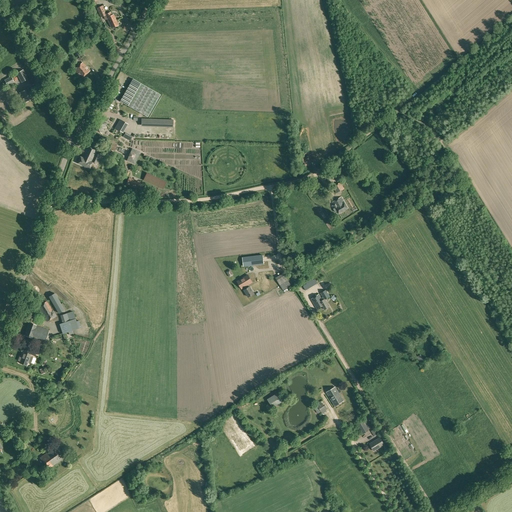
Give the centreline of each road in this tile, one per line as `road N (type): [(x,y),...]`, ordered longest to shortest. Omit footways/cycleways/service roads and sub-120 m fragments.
road 1 (track): [(49,200),(179,200),(271,186),(314,173),(381,123)]
road 2 (unclassified): [(0,340),(72,144)]
road 3 (unclassified): [(72,144),(153,0)]
road 4 (unclassified): [(72,144),(0,13)]
